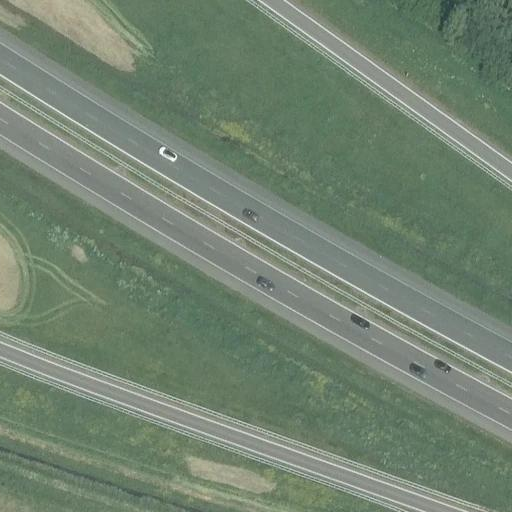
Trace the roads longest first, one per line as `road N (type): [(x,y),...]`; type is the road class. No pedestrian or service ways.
road 1 (motorway): [(511,356),(319,250),(0,53)]
road 2 (motorway): [(0,118),(298,299),(511,415)]
road 3 (motorway): [(0,350),(442,511)]
road 4 (motorway): [(511,173),(269,0)]
